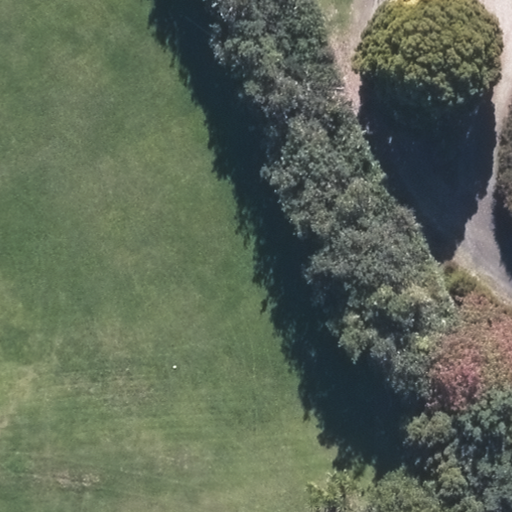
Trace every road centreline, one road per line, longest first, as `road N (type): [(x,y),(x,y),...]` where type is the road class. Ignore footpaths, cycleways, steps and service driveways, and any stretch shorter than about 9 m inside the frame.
road 1 (track): [(511,263),(467,223),(468,131),(511,57)]
road 2 (track): [(380,0),(369,21),(368,84),(412,177)]
